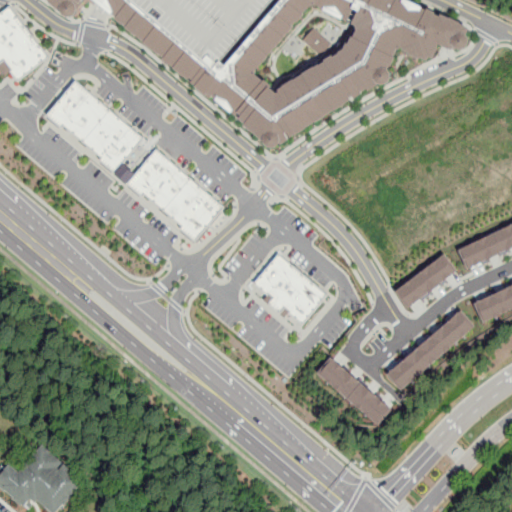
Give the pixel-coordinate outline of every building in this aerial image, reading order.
[(407,0),(464,28),(464,31),(464,43),(461,47),(452,52),(436,44),(431,55),(427,55),(425,59),(406,50),(404,46),(399,46),(395,48),(395,50),(391,57),(388,62),(385,69),(388,73),(388,78),(383,83),(380,83),(375,85),(369,90),(367,88),(283,143),(279,143),(276,147),(269,146),(266,143),(117,18),(99,1),(94,6),(89,3),(80,11),(79,16),(76,19),(72,18),(71,15),(65,12),(49,0),(407,0)] [(0,16),(9,9),(49,59),(18,82),(10,72),(6,76),(0,68),(0,16)] [(75,83),(141,140),(112,176),(48,118),(75,83)] [(156,152),(222,209),(194,242),(127,186),(156,152)] [(462,249),(511,225),(511,245),(467,267),(462,257),(466,256),(462,249)] [(252,284),(281,256),(328,296),(302,326),(288,314),(284,318),(264,302),(268,297),(254,284),(252,284)] [(399,289),(417,277),(418,279),(424,275),(422,273),(441,259),(445,265),(447,263),(454,272),(407,306),(401,297),(403,295),(399,289)] [(475,305),(511,287),(511,307),(485,320),(483,315),(480,316),(475,305)] [(388,376),(460,313),(467,321),(464,323),(469,329),(402,387),(398,383),(396,385),(388,376)] [(331,360),(389,411),(381,420),(379,418),(374,423),(321,376),(325,372),(323,370),(331,360)] [(19,471),(6,460),(0,467),(0,485),(29,510),(38,500),(52,511),(60,511),(87,480),(44,443),(19,471)]
